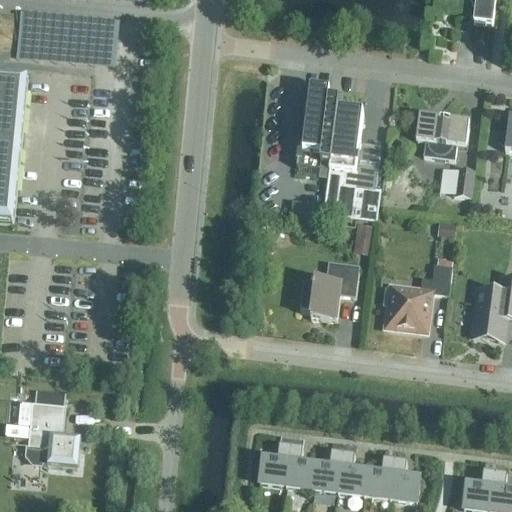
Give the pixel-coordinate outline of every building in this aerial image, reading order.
[(468,0),(475,16),(474,28),(493,30),(496,0),(468,0)] [(87,61),(90,33),(32,27),(29,55),(87,61)] [(0,227),(14,229),(28,83),(0,80),(0,227)] [(304,133),(298,174),(300,174),(300,168),(309,169),(309,168),(322,170),(323,160),(324,160),(329,121),(339,122),(340,116),(341,107),(330,106),(331,97),(312,95),(307,136),(304,135),(305,133),(304,133)] [(323,160),(322,170),(332,171),(325,224),(345,227),(346,225),(379,229),(383,196),(382,196),(381,198),(377,197),(383,152),(382,152),(366,151),(361,155),(360,155),(365,119),(340,116),(339,122),(329,121),(324,160),(323,160)] [(466,153),(469,127),(420,120),(416,147),(425,148),(424,162),(455,166),(457,152),(466,153)] [(511,122),(509,122),(507,137),(504,137),(500,138),(498,142),(498,145),(499,149),(502,151),(506,151),(505,157),(511,157),(511,122)] [(476,178),(457,176),(454,201),(473,204),(476,178)] [(438,240),(456,242),(457,229),(439,226),(438,240)] [(354,258),(372,260),(375,235),(358,233),(354,258)] [(438,264),(437,271),(452,273),(453,266),(438,264)] [(356,304),(360,272),(328,268),(326,288),(315,287),(315,292),(304,290),(301,318),(311,319),(311,324),(337,327),(340,302),(356,304)] [(431,300),(449,303),(452,273),(435,271),(433,286),(422,284),(421,298),(385,293),(383,311),(389,311),(386,333),(426,339),(431,300)] [(511,314),(511,285),(502,284),(500,299),(478,296),(473,340),(505,344),(508,314),(511,314)] [(64,442),(67,412),(33,409),(29,452),(42,453),(40,470),(78,474),(81,444),(64,442)] [(287,494),(293,444),(281,443),(278,466),(263,464),(260,490),(287,494)] [(305,446),(293,444),(287,494),(313,497),(316,471),(302,469),(305,446)] [(344,460),(339,500),(365,503),(368,478),(353,476),(356,452),(345,451),(344,460)] [(339,500),(344,460),(332,458),(330,473),(316,471),(313,497),(339,500)] [(391,507),(396,467),(384,465),(382,479),(368,478),(365,503),(391,507)] [(407,468),(396,467),(391,507),(417,510),(420,484),(406,482),(407,468)] [(491,511),(495,479),(484,478),(482,492),(467,490),(464,511),(491,511)] [(511,511),(511,495),(505,495),(507,481),(495,479),(491,511),(511,511)]
